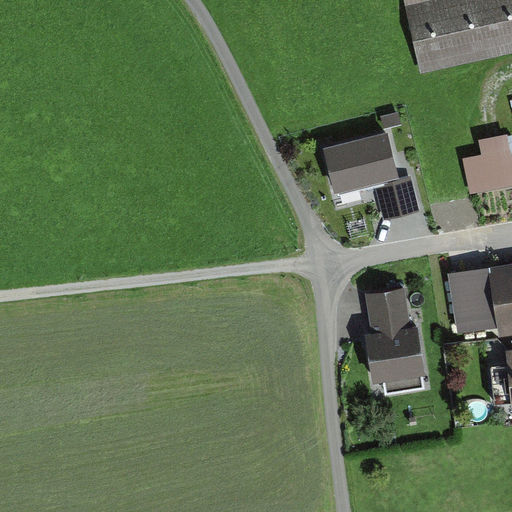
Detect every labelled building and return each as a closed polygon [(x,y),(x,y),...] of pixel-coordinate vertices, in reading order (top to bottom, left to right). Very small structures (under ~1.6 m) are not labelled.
[(511,0),(405,0),(421,71),(511,50),(511,0)] [(389,127),(324,143),(335,188),(375,179),(400,172),(389,127)] [(482,151),(463,155),(471,191),(511,182),(511,152),(508,131),(479,136),(482,151)] [(375,179),(383,214),(420,205),(411,170),(400,172),(375,179)] [(511,271),(456,278),(464,339),(511,332),(511,271)] [(369,377),(378,376),(380,388),(418,381),(417,371),(421,370),(414,323),(407,324),(401,284),(363,290),(369,329),(361,330),(369,377)] [(492,364),(493,394),(511,393),(511,346),(510,346),(511,363),(492,364)]
